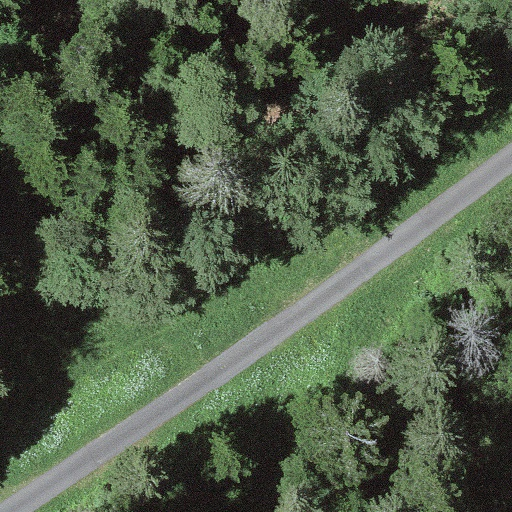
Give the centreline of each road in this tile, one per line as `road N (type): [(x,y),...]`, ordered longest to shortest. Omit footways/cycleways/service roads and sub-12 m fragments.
road 1 (track): [(217,380),(511,159)]
road 2 (track): [(16,511),(217,380)]
